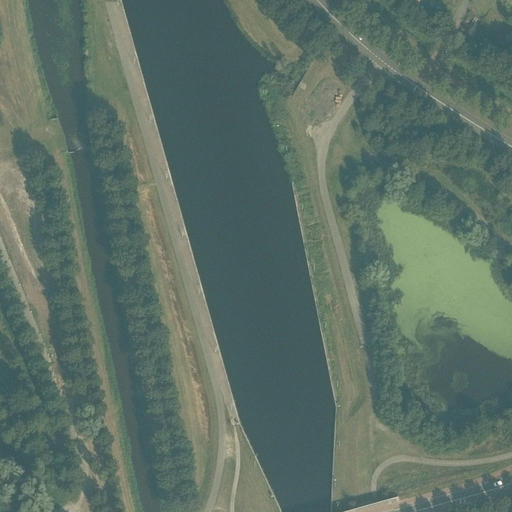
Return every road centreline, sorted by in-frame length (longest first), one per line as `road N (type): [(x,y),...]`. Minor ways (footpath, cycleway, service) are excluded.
road 1 (unclassified): [(360,336),(330,226),(323,157),(328,131),(381,64)]
road 2 (unclassified): [(73,511),(83,460),(76,420),(0,233)]
road 3 (secondary): [(511,147),(381,64)]
